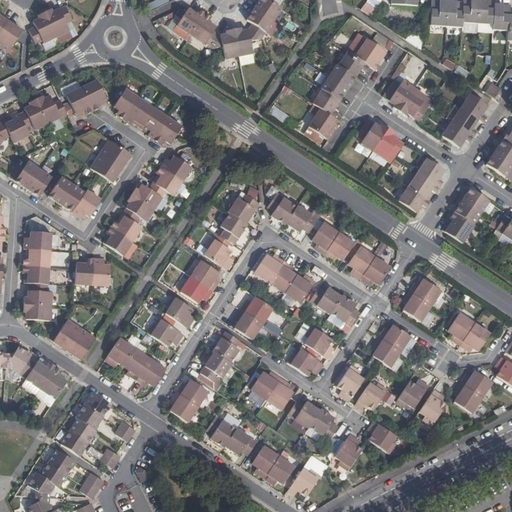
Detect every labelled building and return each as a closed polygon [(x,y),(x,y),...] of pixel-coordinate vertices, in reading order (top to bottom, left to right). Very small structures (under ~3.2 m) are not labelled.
[(148,11),(169,2),(168,0),(156,0),(146,5),(148,11)] [(273,22),(281,10),(278,8),(271,4),(265,0),(260,0),(254,9),(273,22)] [(273,0),(271,4),(278,8),(283,0),(273,0)] [(374,5),(368,0),(360,9),(362,11),(366,14),(374,5)] [(431,26),(447,27),(448,1),(433,0),(432,7),(431,26)] [(462,22),(478,23),(479,0),(463,0),(464,2),(462,22)] [(479,0),(478,23),(493,24),(495,4),(495,0),(479,0)] [(447,27),(461,28),(462,22),(464,2),(448,1),(447,27)] [(493,30),(509,31),(510,15),(510,5),(495,4),(493,24),(493,30)] [(50,14),(48,11),(42,14),(54,39),(67,32),(63,25),(70,22),(63,7),(56,11),(50,14)] [(195,15),(187,9),(171,33),(185,42),(189,36),(204,14),(199,10),(195,15)] [(265,34),(273,22),(254,9),(246,21),(252,25),(265,34)] [(41,45),(54,39),(42,14),(35,17),(37,20),(30,23),(32,29),(27,32),(33,46),(40,43),(41,45)] [(189,36),(204,45),(213,32),(215,28),(207,23),(210,18),(204,14),(189,36)] [(170,32),(180,18),(176,15),(166,28),(170,32)] [(0,49),(6,54),(21,31),(6,22),(0,31),(0,49)] [(250,42),(261,40),(265,34),(252,25),(248,31),(241,32),(240,29),(233,30),(238,57),(252,54),(250,42)] [(224,60),(238,57),(233,30),(226,32),(226,35),(219,37),(213,32),(204,45),(210,50),(221,47),(224,60)] [(367,41),(355,59),(368,68),(375,72),(386,54),(367,41)] [(347,53),(338,67),(355,79),(360,71),(365,74),(368,68),(355,59),(347,53)] [(252,54),(238,57),(240,65),(254,62),(252,54)] [(441,66),(452,71),(455,64),(445,59),(441,66)] [(452,73),(465,79),(469,71),(456,65),(452,73)] [(336,66),(328,78),(347,91),(355,79),(338,67),(336,66)] [(405,77),(399,72),(402,68),(399,66),(391,78),(394,81),(400,85),(402,83),(405,77)] [(92,84),(89,77),(78,83),(81,89),(92,84)] [(328,78),(320,90),(322,91),(339,103),(347,91),(328,78)] [(62,88),(66,97),(81,89),(78,83),(77,81),(62,88)] [(414,91),(402,83),(400,85),(394,81),(382,98),(394,106),(393,109),(399,113),(414,91)] [(107,104),(97,82),(92,84),(81,89),(93,113),(99,110),(99,108),(107,104)] [(491,84),(484,93),(494,99),(500,90),(491,84)] [(93,113),(81,89),(66,97),(69,102),(76,115),(77,118),(86,114),(87,116),(93,113)] [(125,90),(115,104),(113,108),(118,111),(115,116),(124,122),(139,100),(125,90)] [(322,91),(312,105),(320,110),(334,120),(338,114),(334,111),(339,103),(322,91)] [(432,103),(414,91),(399,113),(405,117),(406,114),(419,122),(428,108),(432,103)] [(48,125),(67,116),(63,106),(60,101),(54,105),(48,94),(36,101),(48,125)] [(470,95),(460,110),(478,121),(482,124),(486,118),(481,115),(487,106),(470,95)] [(153,109),(139,100),(124,122),(130,125),(131,123),(140,129),(153,109)] [(35,131),(48,125),(36,101),(23,107),(26,112),(19,116),(26,130),(33,126),(35,131)] [(76,115),(69,102),(63,106),(67,116),(69,118),(76,115)] [(283,125),(289,116),(273,106),(268,114),(283,125)] [(167,118),(153,109),(140,129),(147,134),(146,137),(152,140),(167,118)] [(308,128),(328,142),(340,124),(334,120),(320,110),(308,128)] [(460,110),(451,124),(473,138),(477,132),(472,129),(478,121),(460,110)] [(14,144),(29,137),(26,130),(19,116),(17,113),(11,116),(12,119),(3,123),(10,137),(14,144)] [(152,140),(161,146),(164,142),(169,146),(174,139),(181,128),(167,118),(152,140)] [(360,145),(372,153),(388,130),(381,126),(380,129),(367,121),(356,138),(362,142),(360,145)] [(0,145),(3,141),(10,137),(3,123),(0,124),(0,145)] [(451,124),(442,138),(459,149),(464,141),(469,144),(473,138),(451,124)] [(511,125),(501,142),(511,149),(511,125)] [(404,145),(392,137),(393,134),(388,130),(372,153),(387,162),(390,165),(394,159),(404,145)] [(109,141),(99,155),(121,170),(130,155),(109,141)] [(511,167),(511,166),(511,149),(501,142),(493,154),(511,167)] [(387,162),(372,153),(369,158),(383,168),(387,162)] [(504,179),(511,167),(493,154),(485,166),(504,179)] [(99,155),(90,169),(98,175),(112,184),(115,178),(121,170),(99,155)] [(191,169),(174,158),(171,162),(166,159),(160,168),(181,183),(191,169)] [(427,160),(417,174),(439,189),(443,183),(438,180),(444,172),(427,160)] [(27,163),(23,169),(15,182),(26,190),(39,171),(27,163)] [(15,182),(23,169),(17,165),(16,166),(8,178),(15,182)] [(172,197),(181,183),(160,168),(156,175),(158,176),(152,184),(165,193),(170,196),(172,197)] [(51,179),(39,171),(26,190),(38,198),(51,179)] [(417,174),(407,189),(425,200),(430,192),(435,195),(439,189),(417,174)] [(48,197),(60,205),(72,187),(60,179),(48,197)] [(165,193),(152,184),(148,190),(141,185),(137,191),(135,190),(131,196),(153,211),(165,193)] [(265,197),(272,202),(277,194),(279,191),(271,186),(265,197)] [(84,195),(72,187),(60,205),(72,213),(84,195)] [(407,189),(398,203),(415,214),(421,206),(426,209),(430,203),(425,200),(407,189)] [(480,214),(487,202),(469,190),(461,202),(480,214)] [(83,215),(89,218),(100,201),(86,192),(84,195),(72,213),(81,219),(83,215)] [(170,196),(165,193),(153,211),(158,214),(170,196)] [(272,202),(267,209),(271,212),(272,213),(270,217),(283,226),(285,224),(296,207),(277,194),(272,202)] [(237,197),(227,212),(228,213),(245,224),(254,210),(259,204),(244,195),(241,200),(237,197)] [(147,221),(153,211),(131,196),(127,202),(130,203),(123,214),(136,223),(140,216),(147,221)] [(321,214),(300,201),(296,207),(316,221),(321,214)] [(472,226),(480,214),(461,202),(453,214),(472,226)] [(316,221),(296,207),(285,224),(298,233),(301,229),(307,234),(316,221)] [(223,229),(218,236),(233,246),(246,225),(245,224),(228,213),(218,227),(223,229)] [(132,243),(143,227),(136,223),(123,214),(117,222),(115,221),(110,229),(132,243)] [(461,245),(473,227),(472,226),(453,214),(441,232),(461,245)] [(511,219),(510,222),(504,217),(498,227),(495,231),(501,235),(511,242),(511,219)] [(323,225),(313,238),(311,242),(316,245),(313,250),(323,257),(337,235),(323,225)] [(123,258),(132,243),(110,229),(106,234),(108,236),(102,244),(123,258)] [(30,239),(24,239),(23,249),(25,249),(50,251),(51,234),(30,233),(30,239)] [(353,245),(337,235),(323,257),(333,263),(336,259),(341,262),(344,259),(353,245)] [(511,245),(511,242),(501,235),(498,241),(509,249),(511,245)] [(208,249),(203,256),(221,268),(226,271),(230,264),(225,261),(231,251),(230,250),(211,238),(205,247),(208,249)] [(389,249),(383,245),(373,259),(379,263),(389,249)] [(373,259),(358,248),(349,262),(347,266),(352,269),(349,274),(359,280),(373,259)] [(49,268),(50,251),(25,249),(25,259),(23,259),(22,266),(49,268)] [(253,273),(269,283),(283,262),(272,256),(270,260),(265,256),(253,273)] [(75,285),(91,286),(93,260),(86,259),(86,262),(76,261),(76,270),(75,285)] [(389,269),(379,263),(373,259),(359,280),(369,287),(372,283),(378,287),(389,269)] [(104,266),(104,261),(93,260),(91,286),(108,287),(110,266),(104,266)] [(202,262),(192,278),(212,292),(219,281),(214,278),(218,273),(202,262)] [(269,283),(284,293),(295,276),(291,273),(293,269),(283,262),(269,283)] [(48,285),(49,268),(22,266),(22,273),(24,273),(23,283),(31,284),(48,285)] [(300,304),(310,288),(313,283),(303,276),(300,280),(295,276),(284,293),(300,304)] [(192,278),(181,294),(197,304),(200,299),(205,302),(212,292),(192,278)] [(440,292),(423,281),(419,286),(415,283),(408,294),(429,308),(440,292)] [(47,293),(48,285),(31,284),(31,291),(24,291),(23,305),(51,307),(52,293),(47,293)] [(309,301),(329,314),(330,313),(340,298),(327,288),(324,293),(317,288),(315,292),(309,301)] [(419,323),(429,308),(408,294),(401,303),(406,306),(402,312),(419,323)] [(168,306),(163,313),(187,329),(191,323),(186,319),(192,311),(171,296),(166,304),(168,306)] [(330,313),(351,327),(360,314),(357,312),(353,309),(355,305),(341,296),(340,298),(330,313)] [(261,325),(271,309),(257,300),(254,298),(251,304),(246,301),(240,311),(261,325)] [(50,322),(51,307),(23,305),(22,320),(32,320),(50,322)] [(250,341),(261,325),(240,311),(233,321),(237,324),(234,329),(250,341)] [(458,314),(446,332),(452,336),(449,340),(459,347),(474,325),(458,314)] [(152,325),(146,334),(161,344),(167,348),(173,339),(178,342),(183,335),(159,319),(154,327),(152,325)] [(81,330),(67,321),(62,329),(52,343),(57,346),(66,352),(81,330)] [(279,336),(282,330),(267,323),(265,328),(279,336)] [(302,342),(309,327),(302,324),(295,339),(302,342)] [(55,325),(46,339),(52,343),(62,329),(55,325)] [(490,336),(474,325),(459,347),(469,354),(472,349),(479,354),(490,336)] [(399,353),(410,337),(393,326),(389,332),(385,329),(378,339),(399,353)] [(309,337),(300,350),(323,365),(330,353),(326,350),(331,341),(317,332),(311,328),(306,335),(309,337)] [(95,340),(81,330),(66,352),(80,362),(95,340)] [(235,347),(238,342),(225,333),(211,353),(213,354),(229,365),(239,350),(235,347)] [(136,349),(120,338),(104,362),(115,369),(118,364),(123,368),(136,349)] [(389,369),(399,353),(378,339),(371,349),(376,352),(372,358),(377,361),(389,369)] [(13,355),(7,355),(6,369),(10,369),(18,375),(21,371),(28,376),(35,365),(28,360),(31,356),(18,348),(13,355)] [(151,359),(136,349),(123,368),(128,371),(125,376),(135,382),(151,359)] [(291,358),(286,365),(306,378),(313,369),(318,372),(323,365),(300,350),(294,360),(291,358)] [(222,379),(231,366),(229,365),(213,354),(200,374),(213,383),(218,376),(222,379)] [(511,364),(502,358),(496,366),(501,369),(496,378),(511,388),(511,364)] [(166,369),(151,359),(135,382),(145,389),(148,384),(154,388),(166,369)] [(45,369),(37,363),(35,365),(28,376),(25,381),(39,391),(55,368),(49,364),(45,369)] [(349,367),(336,387),(345,393),(341,398),(349,403),(363,381),(353,375),(356,372),(349,367)] [(39,391),(54,401),(66,383),(58,377),(61,373),(55,368),(39,391)] [(5,379),(7,379),(13,383),(18,375),(10,369),(6,369),(5,379)] [(481,399),(492,384),(475,372),(471,378),(466,374),(459,384),(481,399)] [(250,391),(265,401),(280,380),(270,373),(267,377),(262,374),(250,391)] [(196,379),(214,391),(222,379),(218,376),(213,383),(200,374),(196,379)] [(281,412),(290,398),(293,394),(287,390),(290,386),(280,380),(265,401),(281,412)] [(206,392),(193,383),(190,381),(187,387),(182,384),(175,394),(196,408),(206,392)] [(413,409),(427,387),(421,383),(418,388),(409,382),(395,402),(405,408),(407,405),(413,409)] [(471,415),(481,399),(459,384),(452,395),(457,398),(454,403),(471,415)] [(368,385),(353,406),(360,411),(364,406),(372,411),(386,391),(377,385),(375,389),(368,385)] [(432,426),(446,407),(437,401),(440,396),(433,391),(419,413),(427,418),(424,421),(432,426)] [(92,394),(84,407),(102,419),(111,406),(92,394)] [(186,423),(196,408),(175,394),(169,404),(173,407),(170,412),(186,423)] [(287,416),(307,430),(307,429),(319,412),(306,403),(303,407),(296,402),(287,416)] [(94,431),(102,419),(84,407),(76,419),(77,420),(94,431)] [(334,419),(320,410),(319,412),(307,429),(328,442),(332,436),(337,428),(331,424),(334,419)] [(236,430),(215,417),(213,419),(206,431),(213,435),(210,440),(223,448),(224,447),(236,430)] [(87,445),(96,433),(94,431),(77,420),(69,433),(87,445)] [(395,437),(373,422),(369,429),(373,432),(368,441),(387,454),(393,446),(390,444),(395,437)] [(123,424),(119,430),(130,438),(134,432),(132,430),(123,424)] [(256,443),(236,429),(236,430),(224,447),(238,456),(241,453),(247,457),(256,443)] [(115,436),(124,442),(126,443),(130,438),(119,430),(115,436)] [(79,458),(87,445),(69,433),(61,446),(79,458)] [(346,474),(361,451),(352,445),(356,440),(348,435),(343,443),(332,459),(340,465),(338,468),(346,474)] [(338,440),(332,436),(328,442),(327,444),(332,448),(338,440)] [(168,454),(172,447),(167,444),(163,451),(168,454)] [(89,447),(85,453),(98,461),(102,454),(89,447)] [(263,447),(253,461),(251,465),(256,468),(254,472),(264,479),(278,458),(263,447)] [(108,450),(104,456),(116,464),(119,458),(115,455),(108,450)] [(57,452),(48,465),(66,477),(75,464),(57,452)] [(100,462),(107,467),(112,470),(116,464),(104,456),(100,462)] [(294,468),(278,458),(264,479),(274,486),(277,482),(282,486),(294,468)] [(58,490),(66,477),(48,465),(40,477),(54,487),(58,490)] [(138,468),(135,473),(140,483),(150,479),(147,474),(138,468)] [(310,476),(302,470),(289,490),(287,492),(293,497),(297,492),(306,498),(320,477),(312,472),(310,476)] [(49,494),(54,487),(40,477),(36,474),(27,487),(35,492),(35,498),(49,499),(49,494)] [(91,475),(87,481),(99,489),(103,483),(91,475)] [(95,494),(99,489),(87,481),(84,487),(95,494)] [(80,493),(85,496),(91,500),(95,494),(84,487),(83,488),(80,493)] [(52,511),(48,505),(49,499),(35,498),(34,505),(26,509),(27,511),(52,511)]
